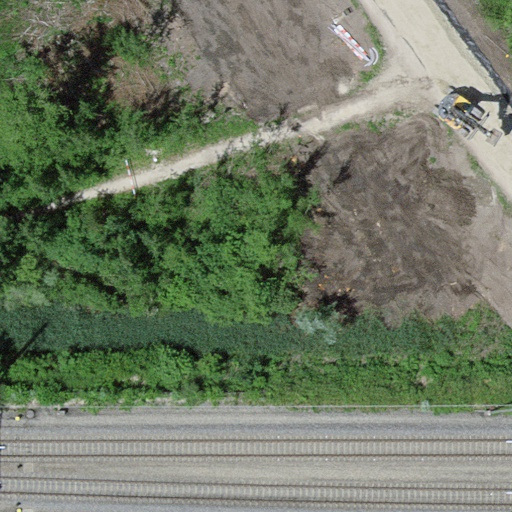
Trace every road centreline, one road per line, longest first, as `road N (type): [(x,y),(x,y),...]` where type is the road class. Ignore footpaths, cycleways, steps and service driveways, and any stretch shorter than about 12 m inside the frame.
road 1 (track): [(0,223),(242,142),(403,19),(388,0)]
road 2 (track): [(403,19),(511,178)]
